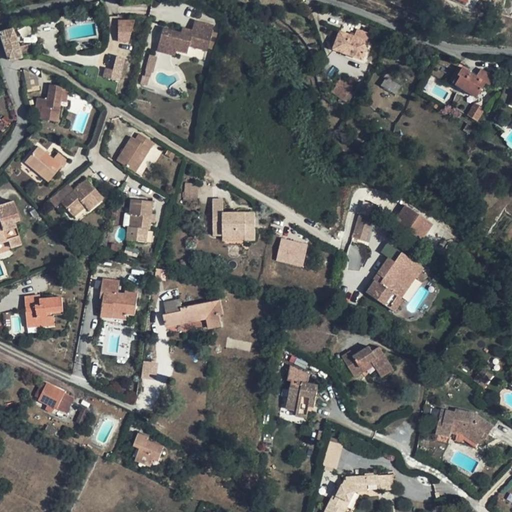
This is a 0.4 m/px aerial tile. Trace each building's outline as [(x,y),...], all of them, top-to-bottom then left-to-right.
[(137,27),(131,12),(124,15),(129,30),(137,27)] [(189,47),(207,51),(213,26),(193,22),(191,32),(190,37),(180,34),(162,30),(159,44),(168,46),(167,50),(176,52),(187,55),(189,47)] [(17,40),(13,29),(0,32),(0,33),(9,60),(22,57),(20,48),(17,40)] [(371,41),(341,30),(334,48),(363,59),(371,41)] [(168,46),(159,44),(157,53),(175,57),(176,52),(167,50),(168,46)] [(148,85),(156,56),(149,54),(141,84),(148,85)] [(121,81),(127,58),(118,56),(115,70),(108,68),(106,78),(121,81)] [(478,76),(463,68),(460,73),(459,75),(461,77),(457,85),(477,98),(487,83),(490,85),(495,77),(482,69),(478,76)] [(35,75),(25,69),(23,69),(25,80),(26,80),(29,92),(40,90),(39,77),(35,75)] [(380,87),(396,94),(401,83),(385,76),(380,87)] [(354,87),(341,78),(332,92),(344,100),(351,91),(354,87)] [(63,86),(50,84),(48,99),(38,97),(36,109),(42,110),(41,119),(58,121),(61,101),(63,86)] [(359,96),(351,91),(344,100),(352,105),(359,96)] [(486,109),(476,102),(467,116),(477,122),(486,109)] [(474,127),(469,124),(465,130),(471,133),(474,127)] [(155,143),(140,134),(136,140),(133,137),(118,161),(136,172),(155,143)] [(384,142),(374,136),(370,142),(381,148),(384,142)] [(53,159),(39,146),(25,162),(36,171),(49,182),(62,166),(64,167),(69,161),(59,153),(53,159)] [(36,171),(25,162),(23,165),(34,174),(36,171)] [(105,199),(88,180),(75,190),(62,202),(73,214),(84,205),(87,207),(90,211),(105,199)] [(200,185),(186,183),(185,203),(198,204),(200,185)] [(56,195),(62,202),(75,190),(69,184),(56,195)] [(56,207),(62,202),(56,195),(51,200),(56,207)] [(154,202),(132,199),(130,214),(131,214),(134,215),(132,227),(130,227),(129,227),(127,240),(148,242),(149,229),(151,229),(154,202)] [(224,213),(224,200),(214,200),(214,235),(223,235),(246,234),(247,240),(256,240),(256,213),(224,213)] [(20,220),(14,201),(0,205),(0,218),(1,221),(0,220),(0,242),(9,240),(11,247),(22,244),(15,221),(20,220)] [(87,207),(84,205),(73,214),(75,217),(87,207)] [(373,218),(360,214),(353,237),(366,241),(373,218)] [(417,219),(406,235),(419,245),(431,229),(417,219)] [(275,261),(302,267),(308,243),(281,237),(275,261)] [(402,254),(396,249),(390,257),(396,261),(402,254)] [(424,267),(403,252),(402,254),(396,261),(390,257),(379,274),(384,278),(381,283),(392,291),(406,270),(411,274),(417,278),(424,267)] [(135,259),(126,256),(124,264),(133,267),(135,259)] [(411,274),(406,270),(392,291),(397,295),(411,274)] [(120,281),(104,278),(101,299),(104,299),(107,300),(107,306),(103,305),(101,316),(112,318),(113,314),(128,316),(128,313),(136,314),(138,293),(126,292),(125,294),(119,294),(120,281)] [(41,300),(40,296),(26,297),(28,327),(55,325),(54,315),(54,312),(64,311),(63,297),(41,300)] [(224,314),(221,300),(182,308),(181,301),(165,304),(167,315),(164,315),(166,325),(208,317),(211,329),(223,326),(220,315),(224,314)] [(289,328),(282,326),(280,333),(288,335),(289,328)] [(373,351),(370,346),(355,356),(352,351),(342,357),(355,377),(364,371),(361,368),(372,361),(374,365),(382,377),(395,370),(380,347),(373,351)] [(141,376),(156,377),(157,362),(143,361),(141,376)] [(374,365),(372,361),(361,368),(364,371),(374,365)] [(310,375),(290,366),(288,380),(292,381),(287,408),(297,411),(296,416),(308,418),(309,411),(310,406),(313,407),(315,407),(319,386),(308,383),(310,375)] [(485,383),(492,373),(484,368),(477,378),(485,383)] [(492,373),(485,383),(487,385),(494,374),(492,373)] [(485,383),(477,378),(474,381),(482,386),(485,383)] [(47,385),(42,382),(36,396),(40,399),(47,385)] [(75,398),(47,384),(47,385),(40,399),(49,404),(56,407),(67,413),(72,403),(75,398)] [(78,406),(72,403),(67,413),(74,417),(78,406)] [(56,407),(49,404),(46,410),(53,413),(56,407)] [(89,412),(83,409),(77,422),(84,425),(89,412)] [(476,414),(456,410),(455,412),(446,411),(445,420),(439,419),(436,433),(451,437),(452,431),(466,434),(465,435),(478,444),(483,438),(486,440),(494,427),(476,414)] [(57,429),(48,425),(45,431),(54,435),(57,429)] [(149,438),(139,433),(134,445),(140,448),(136,459),(152,466),(154,459),(159,461),(165,447),(149,440),(149,438)] [(324,466),(338,468),(342,442),(328,440),(324,466)] [(394,490),(393,475),(348,477),(347,478),(338,495),(335,500),(332,499),(325,511),(345,511),(356,491),(368,491),(368,484),(378,484),(378,490),(394,490)]
